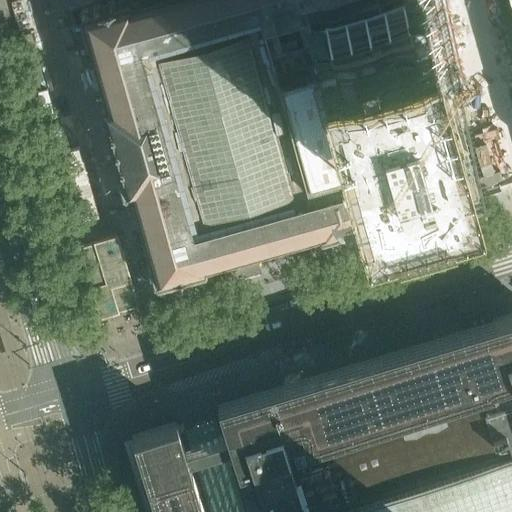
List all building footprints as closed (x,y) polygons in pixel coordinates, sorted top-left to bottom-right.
[(82,10),(80,11),(81,13),(80,13),(86,38),(88,37),(106,102),(100,103),(101,105),(99,105),(105,123),(106,123),(113,146),(119,169),(117,169),(123,188),(124,187),(124,189),(130,187),(136,208),(149,252),(147,252),(153,276),(155,275),(155,277),(156,278),(158,277),(158,279),(202,266),(201,265),(204,264),(203,262),(319,229),(319,232),(321,231),(321,233),(361,222),(360,222),(366,220),(366,218),(367,218),(366,216),(450,192),(450,194),(473,187),(475,186),(474,183),(475,182),(474,179),(461,131),(459,131),(459,129),(457,129),(415,141),(416,143),(351,162),(308,8),(337,0),(129,0),(112,0),(82,9),(82,10)] [(337,0),(308,8),(351,162),(416,143),(415,141),(457,129),(454,120),(456,119),(422,0),(337,0)] [(109,240),(89,246),(90,250),(88,251),(92,263),(86,265),(93,289),(97,287),(101,302),(104,311),(114,308),(114,310),(120,308),(127,306),(127,304),(137,301),(120,241),(111,244),(109,240)] [(263,275),(260,267),(226,277),(228,285),(263,275)] [(511,511),(511,310),(216,400),(222,419),(216,421),(215,418),(185,427),(186,430),(180,432),(176,419),(132,433),(156,511),(511,511)]
